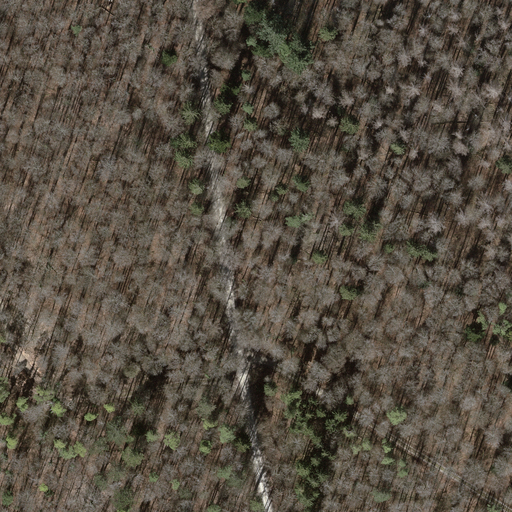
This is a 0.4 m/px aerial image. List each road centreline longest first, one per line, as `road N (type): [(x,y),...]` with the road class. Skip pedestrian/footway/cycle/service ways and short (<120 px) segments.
road 1 (track): [(243,379),(217,225),(194,0)]
road 2 (track): [(239,351),(295,373),(511,508)]
road 3 (track): [(243,379),(65,398),(46,392)]
road 4 (track): [(269,511),(243,379)]
road 5 (track): [(0,272),(46,392)]
